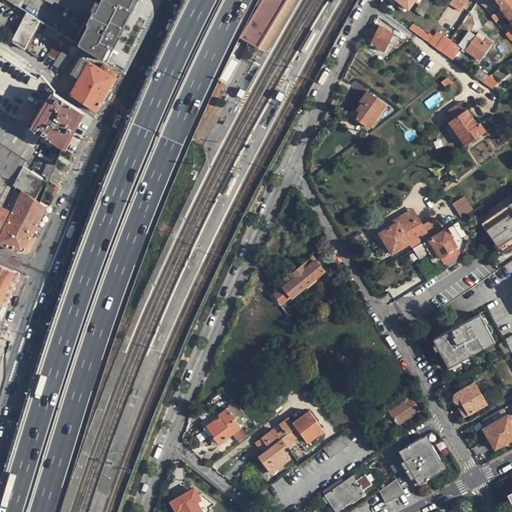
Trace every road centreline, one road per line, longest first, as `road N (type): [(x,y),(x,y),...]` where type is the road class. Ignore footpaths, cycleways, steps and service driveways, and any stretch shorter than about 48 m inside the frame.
road 1 (motorway): [(41,511),(129,239),(235,0)]
road 2 (motorway): [(202,0),(101,232),(11,511)]
road 3 (residential): [(291,155),(474,478)]
road 4 (residential): [(291,155),(169,442)]
road 5 (secondary): [(46,274),(164,18),(164,0)]
road 6 (residential): [(291,155),(368,0)]
